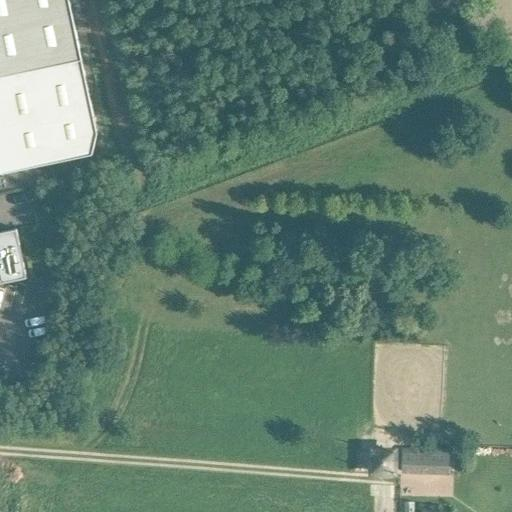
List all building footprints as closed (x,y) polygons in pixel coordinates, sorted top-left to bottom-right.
[(0,0),(0,77),(82,60),(69,0),(0,0)] [(102,153),(82,60),(0,77),(0,169),(1,174),(102,153)] [(17,229),(0,232),(0,283),(27,278),(17,229)] [(42,349),(26,353),(29,365),(45,361),(42,349)] [(450,475),(451,450),(403,448),(402,473),(450,475)]
